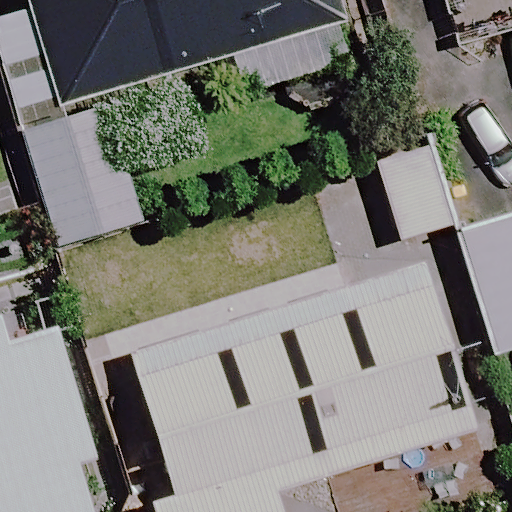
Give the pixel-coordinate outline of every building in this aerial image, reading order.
[(349,64),(329,0),(18,0),(49,100),(184,60),(199,110),(349,64)] [(135,224),(100,110),(11,137),(45,251),(135,224)] [(446,230),(422,156),(365,174),(388,248),(446,230)] [(511,225),(466,240),(442,247),(479,366),(503,359),(511,387),(511,225)] [(460,437),(409,270),(110,360),(153,501),(136,506),(138,511),(269,511),(265,496),(460,437)] [(0,319),(0,511),(97,511),(37,308),(0,319)]
